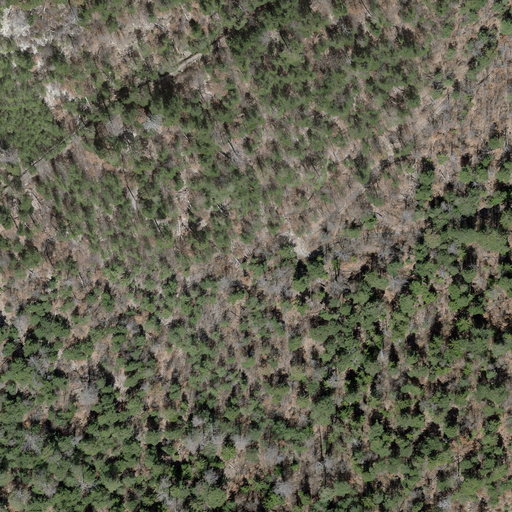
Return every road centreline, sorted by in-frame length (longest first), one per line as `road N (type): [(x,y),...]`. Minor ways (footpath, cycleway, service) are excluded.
road 1 (track): [(511,14),(459,84),(300,246),(306,255),(342,240),(511,207)]
road 2 (track): [(511,374),(488,381),(445,423),(389,511)]
